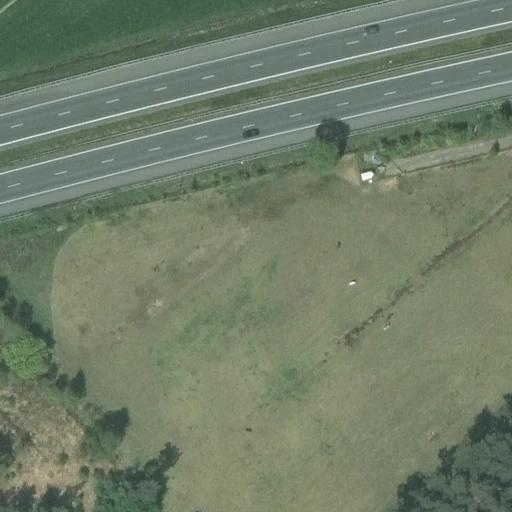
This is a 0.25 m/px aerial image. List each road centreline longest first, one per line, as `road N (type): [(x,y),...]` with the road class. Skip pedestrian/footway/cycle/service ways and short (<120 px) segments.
road 1 (motorway): [(0,191),(511,67)]
road 2 (motorway): [(511,9),(0,131)]
road 3 (track): [(0,250),(511,143)]
